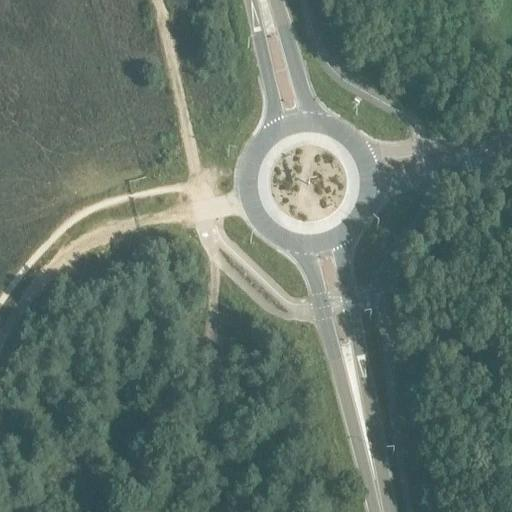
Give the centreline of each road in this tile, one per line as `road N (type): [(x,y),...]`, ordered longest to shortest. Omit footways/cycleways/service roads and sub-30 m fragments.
road 1 (primary): [(387,511),(340,237)]
road 2 (primary): [(303,246),(374,511)]
road 3 (unknown): [(232,511),(211,248)]
road 4 (unknown): [(0,352),(62,260),(86,239),(202,210)]
road 5 (unknown): [(211,248),(284,318),(382,302)]
road 6 (track): [(196,187),(150,0)]
road 7 (primary): [(280,129),(253,155),(246,193),(265,229),(303,246)]
road 8 (unclassified): [(502,143),(363,155)]
road 9 (unclassified): [(370,184),(427,173),(502,143)]
road 10 (primary): [(251,0),(280,129)]
road 11 (primary): [(308,122),(278,0)]
